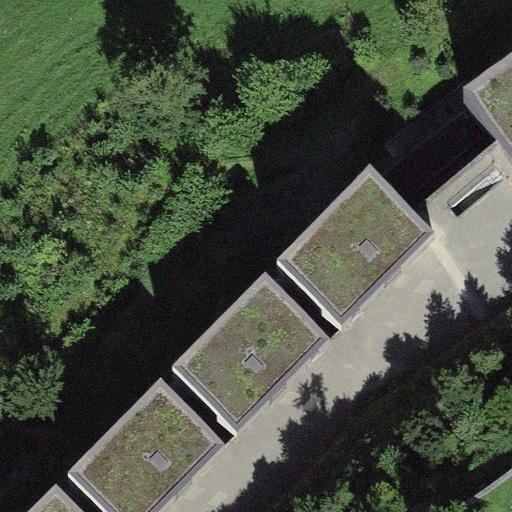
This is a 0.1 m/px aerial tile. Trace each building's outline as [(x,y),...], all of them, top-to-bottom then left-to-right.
[(511,88),(478,116),(511,158),(511,88)] [(370,186),(280,275),(338,334),(428,245),(370,186)] [(265,284),(176,381),(240,440),(329,343),(265,284)] [(162,511),(224,450),(161,389),(69,481),(100,511),(162,511)] [(68,511),(58,502),(48,511),(68,511)]
